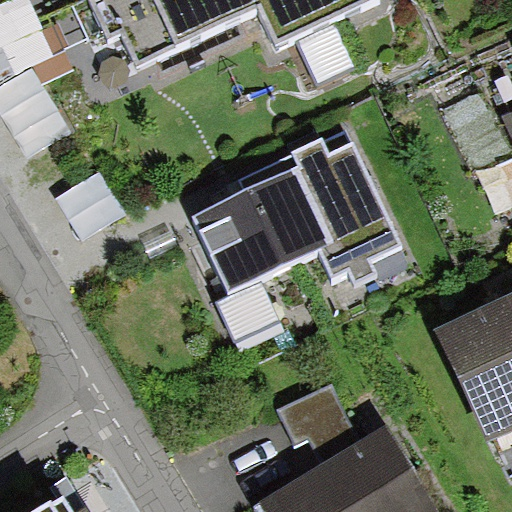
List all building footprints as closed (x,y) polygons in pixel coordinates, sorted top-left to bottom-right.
[(42,0),(41,0),(0,19),(0,82),(35,155),(83,132),(53,71),(72,62),(42,0)] [(85,0),(81,2),(118,79),(253,16),(270,52),(374,3),(372,0),(85,0)] [(344,144),(187,217),(234,318),(391,245),(344,144)] [(511,301),(431,345),(482,449),(511,432),(511,301)] [(416,511),(373,432),(256,508),(258,511),(416,511)]
